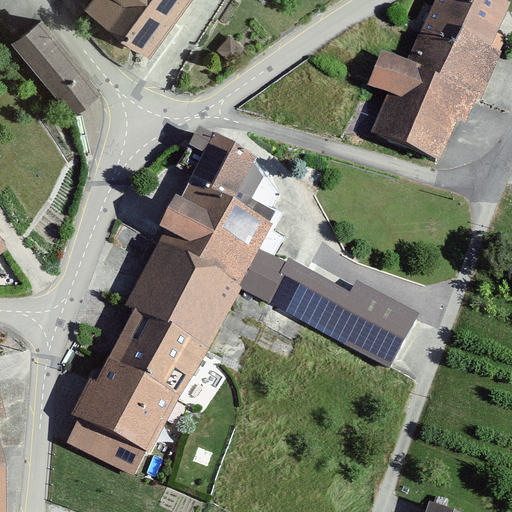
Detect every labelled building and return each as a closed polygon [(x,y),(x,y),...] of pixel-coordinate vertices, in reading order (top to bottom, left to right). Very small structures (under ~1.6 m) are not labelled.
[(96,0),(85,15),(143,57),(184,0),(96,0)] [(435,0),(425,23),(491,50),(510,4),(499,0),(435,0)] [(9,40),(69,117),(102,91),(42,14),(9,40)] [(502,53),(491,50),(425,23),(401,71),(373,60),(360,92),(387,102),(371,138),(439,168),(456,124),(466,128),(502,53)] [(153,242),(239,289),(332,340),(393,373),(420,325),(358,292),(360,287),(334,275),(328,287),(260,250),(269,233),(226,210),(236,190),(240,193),(256,165),(193,130),(178,158),(196,168),(153,242)] [(206,354),(239,289),(153,242),(120,313),(128,317),(206,354)] [(180,409),(206,354),(128,317),(102,372),(180,409)] [(144,484),(180,409),(102,372),(66,447),(144,484)] [(0,511),(5,511),(7,473),(7,472),(5,463),(3,454),(0,443),(0,427),(8,426),(0,386),(0,511)]
